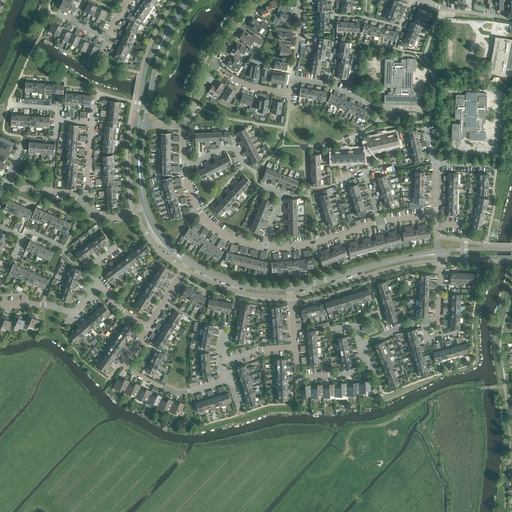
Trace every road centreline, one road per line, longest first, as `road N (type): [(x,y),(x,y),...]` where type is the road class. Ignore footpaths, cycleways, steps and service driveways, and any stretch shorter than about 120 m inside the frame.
road 1 (track): [(293,511),(355,429),(457,387),(505,387)]
road 2 (tertiary): [(289,287),(420,255)]
road 3 (residential): [(185,165),(209,222),(246,244),(265,245)]
